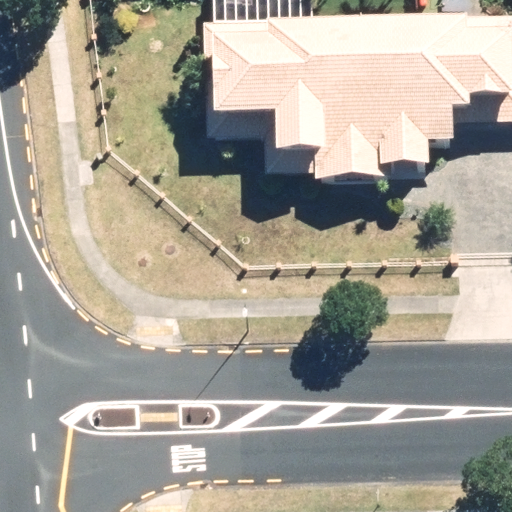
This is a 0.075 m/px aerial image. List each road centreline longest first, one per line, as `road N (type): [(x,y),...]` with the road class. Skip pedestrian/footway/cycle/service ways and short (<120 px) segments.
road 1 (residential): [(511,426),(359,460),(0,461)]
road 2 (residential): [(0,369),(350,365),(511,393)]
